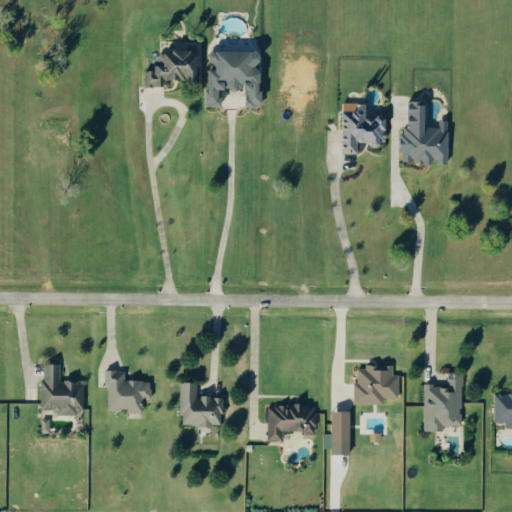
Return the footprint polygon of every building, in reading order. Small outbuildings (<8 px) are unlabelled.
[(142,86),(165,85),(165,80),(192,80),(192,49),(154,49),(155,66),(142,67),(142,86)] [(200,105),(214,105),(214,89),(239,89),(239,106),(255,106),(255,90),(253,90),(253,67),(255,67),(256,51),(205,51),(205,69),(200,69),(200,105)] [(444,164),(444,120),(435,120),(435,126),(417,126),(417,101),(402,101),(402,128),(396,128),(396,161),(433,162),(433,164),(444,164)] [(361,103),(339,102),(337,152),(353,153),(354,141),(381,142),(382,116),(360,115),(361,103)] [(37,409),(53,409),(53,413),(80,414),(80,381),(57,381),(57,363),(41,363),(41,380),(37,380),(37,409)] [(396,397),(395,374),(390,374),(390,365),(354,365),(354,383),(350,383),(350,404),(379,404),(379,398),(396,397)] [(138,412),(138,398),(147,398),(147,380),(121,380),(121,370),(103,370),(103,409),(122,410),(122,412),(138,412)] [(420,384),(420,430),(439,430),(439,425),(458,425),(458,372),(443,372),(443,384),(420,384)] [(175,425),(217,425),(218,396),(192,396),(193,382),(176,382),(175,425)] [(511,393),(490,395),(491,422),(503,422),(503,423),(511,422),(511,393)] [(264,441),(279,441),(279,432),(312,432),(312,404),(264,405),(264,441)] [(345,411),(326,411),(326,454),(344,455),(345,411)]
